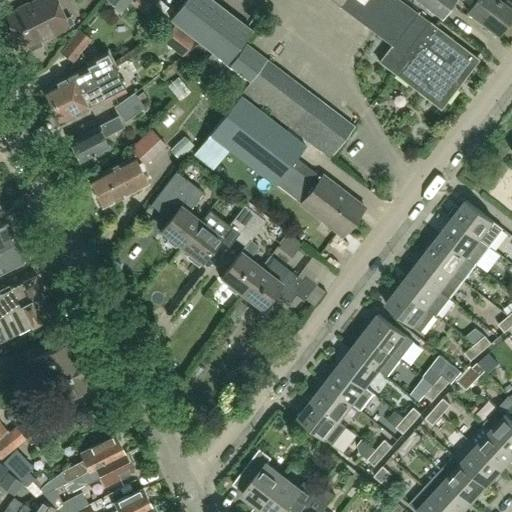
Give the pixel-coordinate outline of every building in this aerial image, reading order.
[(73,24),(70,16),(63,20),(53,0),(40,0),(6,17),(23,51),(28,49),(29,52),(42,45),(41,42),(64,31),(63,29),(73,24)] [(132,0),(107,0),(123,12),(132,0)] [(141,0),(135,0),(132,5),(146,15),(152,7),(141,0)] [(184,0),(169,20),(226,64),(252,30),(212,0),(184,0)] [(478,59),(438,29),(399,0),(329,0),(390,46),(378,61),(441,108),(478,59)] [(415,0),(441,19),(455,0),(415,0)] [(511,16),(511,11),(511,4),(506,0),(503,4),(497,0),(475,0),(467,11),(498,35),(511,16)] [(161,41),(181,57),(194,41),(174,25),(161,41)] [(72,61),(90,38),(79,30),(62,52),(72,61)] [(354,127),(266,60),(246,44),(229,66),(249,82),(242,92),(329,158),(354,127)] [(98,84),(94,77),(112,68),(106,55),(86,65),(86,67),(42,89),(51,107),(98,84)] [(60,124),(124,91),(112,68),(94,77),(98,84),(51,107),(56,116),(60,124)] [(175,103),(186,96),(177,81),(165,88),(175,103)] [(125,120),(143,105),(133,93),(114,107),(125,120)] [(296,158),(305,145),(240,95),(194,154),(213,169),(228,149),(275,185),(289,166),(314,185),(300,204),(343,237),(365,207),(323,175),(321,177),(296,158)] [(167,113),(160,119),(167,126),(173,119),(167,113)] [(109,146),(104,136),(116,130),(123,127),(118,117),(110,120),(73,140),(69,142),(79,162),(109,146)] [(144,163),(165,143),(151,128),(130,148),(144,163)] [(184,134),(175,144),(184,154),(194,144),(184,134)] [(511,140),(499,158),(511,168),(511,140)] [(149,183),(134,156),(88,180),(102,207),(149,183)] [(200,221),(188,211),(203,192),(175,171),(150,204),(169,218),(160,230),(181,246),(200,221)] [(490,247),(504,229),(466,200),(460,209),(456,206),(448,215),(452,218),(490,247)] [(224,230),(235,238),(254,212),(244,204),(224,230)] [(265,220),(254,212),(235,238),(245,245),(221,277),(241,293),(260,267),(249,259),(259,246),(250,239),(265,220)] [(490,247),(452,218),(439,235),(477,264),(490,247)] [(202,262),(221,237),(200,221),(181,246),(202,262)] [(0,249),(16,241),(7,224),(0,227),(0,249)] [(289,234),(278,247),(290,257),(301,243),(289,234)] [(477,264),(439,235),(426,252),(454,273),(461,279),(463,281),(477,264)] [(0,270),(17,262),(25,258),(16,241),(0,249),(0,270)] [(448,296),(450,297),(463,281),(461,279),(454,273),(426,252),(413,269),(448,296)] [(302,280),(270,255),(260,267),(241,293),(262,308),(276,289),(289,299),(295,291),(305,298),(316,284),(305,276),(302,280)] [(448,296),(413,269),(400,286),(435,314),(436,315),(450,297),(448,296)] [(0,316),(43,295),(36,281),(34,277),(0,294),(0,316)] [(422,332),(435,314),(400,286),(386,304),(422,332)] [(0,338),(52,313),(43,295),(0,316),(0,338)] [(241,301),(233,312),(239,317),(247,306),(241,301)] [(414,341),(406,335),(378,314),(365,331),(401,359),(414,341)] [(505,332),(511,325),(511,319),(509,316),(498,324),(505,332)] [(387,376),(401,359),(365,331),(351,349),(357,353),(379,370),(387,376)] [(485,335),(475,344),(481,352),(492,343),(485,335)] [(90,387),(73,353),(67,342),(26,363),(35,380),(48,374),(62,401),(90,387)] [(471,360),(481,352),(475,344),(465,353),(471,360)] [(379,370),(357,353),(351,349),(338,366),(366,387),(379,370)] [(374,394),(366,387),(338,366),(325,383),(353,404),(361,411),(374,394)] [(443,375),(434,385),(441,391),(450,381),(443,375)] [(340,421),(353,404),(325,383),(312,400),(340,421)] [(432,401),(441,391),(434,385),(425,395),(432,401)] [(443,398),(434,408),(442,415),(451,405),(443,398)] [(346,426),(340,421),(312,400),(298,418),(333,444),(346,426)] [(414,407),(405,417),(412,424),(421,414),(414,407)] [(511,412),(509,416),(499,407),(484,424),(491,430),(511,449),(511,412)] [(433,425),(442,415),(434,408),(426,418),(433,425)] [(404,434),(412,424),(405,417),(396,427),(404,434)] [(511,458),(511,449),(491,430),(484,424),(469,440),(502,470),(511,458)] [(0,457),(24,438),(13,425),(0,436),(0,457)] [(415,430),(406,440),(413,447),(422,437),(415,430)] [(66,482),(123,454),(114,436),(80,452),(84,460),(60,471),(66,482)] [(385,440),(376,449),(384,456),(393,446),(385,440)] [(404,457),(413,447),(406,440),(397,450),(404,457)] [(502,470),(469,440),(455,455),(487,486),(502,470)] [(31,482),(39,490),(43,485),(36,478),(35,479),(28,472),(33,467),(15,449),(1,460),(26,486),(31,482)] [(260,508),(284,476),(267,464),(272,458),(260,449),(233,484),(243,492),(242,494),(260,508)] [(375,466),(384,456),(376,449),(367,460),(375,466)] [(106,484),(132,472),(123,454),(66,482),(71,492),(101,477),(102,476),(106,484)] [(487,486),(455,455),(454,455),(439,471),(473,501),(487,486)] [(382,483),(391,472),(383,466),(374,476),(382,483)] [(462,511),(473,501),(439,471),(425,487),(452,511),(462,511)] [(6,472),(0,480),(16,492),(22,483),(6,472)] [(300,511),(308,501),(310,502),(317,492),(316,492),(305,483),(300,489),(284,476),(260,508),(265,511),(300,511)] [(31,482),(26,486),(25,487),(35,497),(41,493),(39,490),(31,482)] [(61,511),(73,511),(88,504),(83,493),(62,503),(55,488),(46,483),(43,485),(39,490),(41,493),(43,492),(44,493),(58,508),(61,511)] [(321,485),(316,492),(317,492),(310,502),(308,501),(300,511),(327,511),(324,510),(335,495),(321,485)] [(418,511),(452,511),(425,487),(410,504),(418,511)] [(119,509),(114,511),(140,511),(150,507),(141,489),(115,502),(119,509)] [(18,511),(24,505),(14,498),(4,511),(18,511)] [(53,511),(56,509),(43,501),(34,511),(53,511)]
